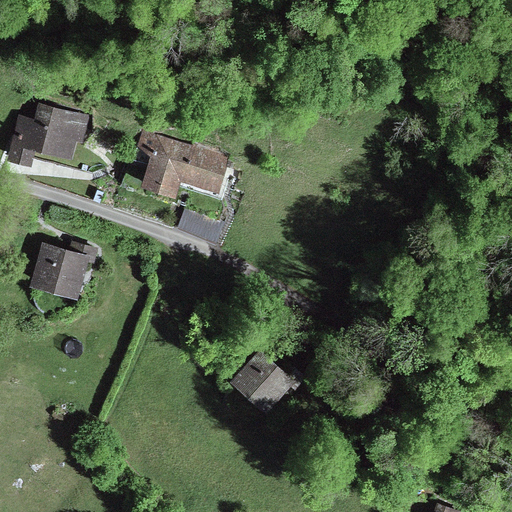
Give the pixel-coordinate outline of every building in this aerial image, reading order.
[(90,114),(35,99),(31,114),(17,110),(5,154),(34,161),(38,146),(73,155),(77,139),(83,140),(90,114)] [(136,143),(151,156),(141,181),(177,192),(184,177),(218,186),(230,157),(144,129),(136,143)] [(186,206),(178,224),(216,241),(224,222),(186,206)] [(69,245),(42,237),(29,281),(78,296),(88,261),(97,258),(96,244),(71,237),(69,245)] [(288,367),(259,340),(225,376),(267,416),(305,376),(292,363),(288,367)] [(461,511),(462,509),(437,499),(432,511),(461,511)]
